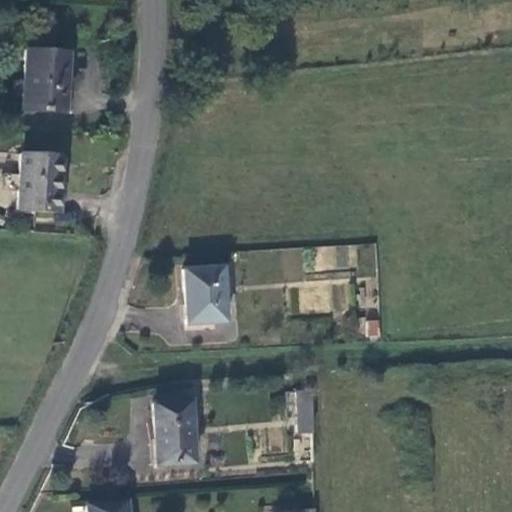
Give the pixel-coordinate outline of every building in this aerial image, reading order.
[(60,111),(63,53),(24,50),(21,109),(60,111)] [(59,157),(18,154),(14,208),(54,211),(59,157)] [(222,323),(218,269),(179,272),(183,330),(211,328),(211,323),(222,323)] [(375,338),(374,322),(363,323),(364,339),(375,338)] [(294,435),(309,435),(307,395),(292,395),(294,435)] [(187,464),(186,405),(151,406),(152,465),(187,464)]
